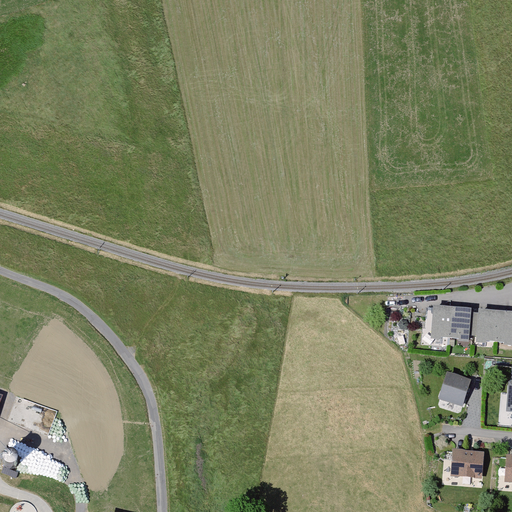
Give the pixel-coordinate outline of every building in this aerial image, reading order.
[(430,310),(428,340),(466,343),(466,338),(472,338),(474,317),(468,317),(468,313),(430,310)] [(511,316),(476,314),(475,345),(511,346),(511,316)] [(406,320),(402,320),(398,324),(401,329),(407,329),(409,324),(406,320)] [(445,375),(436,402),(460,410),(468,383),(445,375)] [(511,386),(505,386),(503,415),(511,415),(511,386)] [(450,452),(448,479),(480,481),(482,455),(450,452)] [(511,458),(504,457),(502,484),(511,484),(511,458)]
